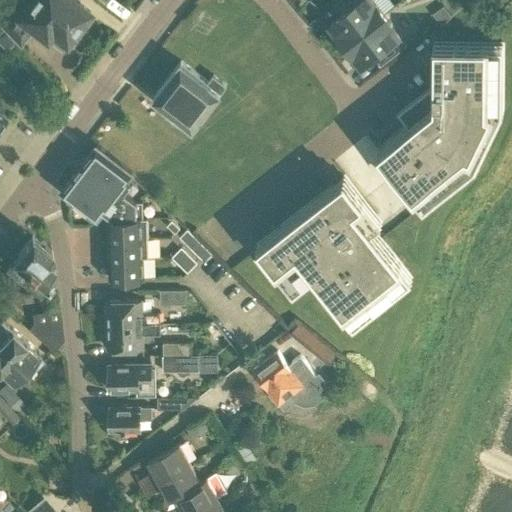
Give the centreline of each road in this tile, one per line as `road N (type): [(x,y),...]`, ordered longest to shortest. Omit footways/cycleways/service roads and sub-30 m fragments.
road 1 (residential): [(86,511),(63,250),(30,183)]
road 2 (unknown): [(433,38),(361,118),(392,174),(423,165),(454,128),(465,105),(464,63)]
road 3 (residential): [(274,0),(324,56),(361,118),(226,220)]
road 4 (residential): [(30,183),(169,0)]
